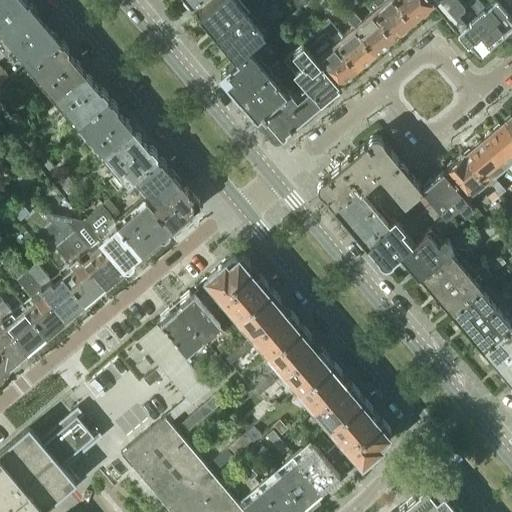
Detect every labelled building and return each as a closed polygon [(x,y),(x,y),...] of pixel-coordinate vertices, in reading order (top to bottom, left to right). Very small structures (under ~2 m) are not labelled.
[(0,0),(0,25),(28,2),(26,0),(0,0)] [(217,34),(250,6),(245,0),(212,0),(198,12),(200,14),(200,17),(205,23),(207,23),(217,34)] [(290,0),(301,12),(315,0),(290,0)] [(364,0),(371,8),(394,35),(401,29),(406,28),(409,25),(410,21),(412,20),(395,0),(381,0),(377,3),(374,0),(364,0)] [(431,0),(395,0),(412,20),(433,2),(431,0)] [(431,0),(433,2),(457,31),(464,25),(466,26),(479,15),(486,9),(478,0),(474,0),(462,11),(457,0),(431,0)] [(511,15),(499,0),(495,0),(486,9),(479,15),(498,38),(505,32),(509,32),(511,29),(511,15)] [(28,2),(0,25),(0,49),(4,54),(14,45),(26,60),(56,35),(36,12),(36,9),(32,3),(29,3),(28,2)] [(233,54),(235,56),(268,27),(250,6),(217,34),(225,44),(225,48),(229,53),(233,54)] [(353,24),(375,51),(383,45),(387,44),(390,42),(392,37),(394,35),(371,8),(360,18),(353,9),(345,15),(353,24)] [(489,45),(498,38),(479,15),(466,26),(464,25),(457,31),(476,53),(480,54),(484,53),(488,49),(489,45)] [(320,25),(333,41),(356,68),(364,61),(369,60),(372,57),(374,52),(375,51),(353,24),(340,35),(326,19),(320,25)] [(276,24),(264,35),(270,42),(282,31),(276,24)] [(59,39),(29,64),(54,93),(84,68),(68,50),(69,47),(64,41),(61,41),(59,39)] [(355,68),(356,68),(333,41),(316,56),(339,82),(346,76),(350,75),(354,72),(355,68)] [(340,84),(339,82),(316,56),(315,56),(305,43),(283,61),(311,94),(318,102),(340,84)] [(275,51),(270,55),(276,63),(281,58),(275,51)] [(224,80),(239,95),(269,69),(256,53),(242,64),(224,80)] [(84,68),(54,93),(78,122),(108,97),(108,96),(108,93),(103,88),(100,87),(84,68)] [(239,95),(257,115),(286,90),(269,69),(239,95)] [(280,135),(318,102),(311,94),(301,102),(292,92),(290,94),(286,90),(257,115),(273,134),(280,135)] [(108,97),(78,122),(102,151),(132,125),(117,108),(118,105),(113,99),(110,99),(108,97)] [(4,107),(0,109),(0,111),(14,128),(24,120),(18,113),(13,117),(4,107)] [(511,113),(503,120),(511,130),(511,109),(511,110),(511,113)] [(482,137),(481,138),(503,164),(511,156),(511,130),(503,120),(491,130),(487,130),(484,133),(482,137)] [(132,125),(102,151),(127,180),(132,176),(132,177),(157,155),(157,154),(157,151),(152,146),(149,145),(132,125)] [(358,147),(380,175),(399,159),(382,139),(380,137),(379,136),(378,136),(377,135),(376,135),(374,135),(373,135),(371,136),(370,137),(358,147)] [(491,175),(503,164),(481,138),(479,140),(474,141),(471,144),(470,147),(463,154),(497,195),(503,189),(491,175)] [(40,157),(45,153),(34,140),(29,143),(40,157)] [(320,189),(333,205),(358,184),(362,188),(370,198),(387,183),(382,176),(380,175),(358,147),(320,179),(319,180),(319,182),(318,183),(318,185),(318,186),(319,188),(320,189)] [(50,159),(45,153),(40,157),(45,163),(50,159)] [(445,167),(444,167),(468,195),(478,185),(491,200),(497,195),(463,154),(462,153),(453,160),(449,161),(445,163),(445,167)] [(157,155),(132,177),(154,203),(181,180),(162,157),(159,157),(157,155)] [(55,166),(50,159),(45,163),(50,170),(55,166)] [(404,202),(421,187),(399,159),(380,175),(382,176),(387,183),(404,202)] [(468,195),(444,167),(442,169),(441,168),(423,182),(423,189),(444,215),(456,204),(463,211),(474,203),(468,195)] [(62,184),(71,177),(65,170),(57,177),(62,184)] [(62,184),(81,208),(90,201),(71,177),(62,184)] [(181,180),(154,203),(152,206),(170,227),(195,207),(196,206),(196,205),(196,204),(196,199),(197,199),(197,198),(196,197),(195,197),(181,180)] [(360,190),(362,188),(358,184),(333,205),(364,242),(394,217),(393,217),(386,223),(360,190)] [(429,202),(423,194),(418,199),(423,206),(429,202)] [(107,197),(100,203),(81,219),(100,242),(121,266),(122,265),(123,267),(141,252),(118,225),(108,213),(115,207),(107,197)] [(170,227),(152,206),(147,200),(118,225),(141,252),(170,227)] [(23,201),(11,210),(16,217),(28,208),(23,201)] [(121,266),(100,242),(81,219),(49,212),(46,214),(59,232),(102,283),(111,276),(110,275),(112,274),(115,274),(119,271),(120,267),(121,266)] [(390,262),(399,254),(411,244),(400,231),(403,228),(394,217),(364,242),(379,259),(381,261),(382,262),(384,263),(385,263),(387,263),(388,263),(390,262)] [(455,226),(463,236),(470,230),(462,220),(455,226)] [(511,222),(503,230),(509,238),(511,236),(511,222)] [(426,231),(411,244),(399,254),(400,256),(401,260),(406,265),(408,264),(417,274),(418,273),(419,274),(452,245),(443,234),(435,241),(426,231)] [(72,266),(63,274),(83,298),(84,299),(84,298),(85,296),(89,296),(92,293),(94,289),(95,288),(96,289),(102,283),(59,232),(50,239),(55,245),(72,266)] [(428,285),(450,310),(480,284),(493,273),(483,261),(470,272),(459,259),(472,247),(462,236),(452,245),(419,274),(420,276),(421,280),(425,284),(428,285)] [(496,250),(487,258),(497,269),(506,261),(496,250)] [(205,276),(208,280),(221,295),(254,267),(242,252),(238,255),(235,251),(205,276)] [(77,306),(80,303),(82,299),(83,298),(63,274),(52,283),(35,262),(30,257),(22,264),(20,260),(18,262),(64,316),(72,308),(73,306),(77,306)] [(57,320),(57,321),(64,316),(18,262),(9,269),(16,278),(34,299),(25,306),(45,330),(45,331),(46,330),(47,329),(51,328),(54,325),(55,322),(57,320)] [(270,285),(254,267),(221,295),(223,296),(210,307),(221,320),(234,310),(237,313),(270,285)] [(511,321),(480,284),(450,310),(472,336),(471,340),(476,345),(479,345),(480,347),(511,321)] [(270,285),(237,313),(252,331),(285,303),(270,285)] [(174,303),(204,338),(221,323),(194,291),(191,293),(189,290),(174,303)] [(45,330),(25,306),(14,315),(2,301),(0,303),(0,316),(26,348),(34,341),(34,340),(35,339),(39,338),(42,336),(43,332),(45,330)] [(160,320),(188,351),(204,338),(174,303),(159,315),(162,318),(160,320)] [(301,322),(285,303),(252,331),(224,355),(230,363),(259,339),(268,350),(301,322)] [(26,348),(0,316),(0,355),(6,363),(7,362),(7,363),(8,363),(7,362),(9,361),(13,360),(16,357),(17,354),(19,352),(19,353),(26,348)] [(489,358),(511,383),(511,382),(511,321),(480,347),(483,350),(482,353),(486,358),(489,358)] [(301,322),(268,350),(283,368),(316,340),(301,322)] [(165,371),(191,403),(211,387),(157,323),(137,339),(159,365),(144,377),(150,384),(165,371)] [(332,358),(316,340),(283,368),(299,386),(332,358)] [(210,356),(218,365),(224,360),(216,351),(210,356)] [(332,358),(299,386),(314,405),(347,377),(332,358)] [(231,369),(224,360),(218,365),(225,374),(231,369)] [(276,380),(271,373),(261,381),(267,388),(276,380)] [(363,395),(347,377),(314,405),(330,423),(363,395)] [(267,388),(261,381),(252,389),(257,395),(267,388)] [(215,394),(211,398),(217,405),(222,401),(215,394)] [(363,395),(330,423),(344,440),(337,446),(331,439),(321,447),(328,455),(378,413),(363,395)] [(213,409),(217,405),(211,398),(207,401),(213,409)] [(209,412),(213,409),(207,401),(203,405),(209,412)] [(205,416),(209,412),(203,405),(198,409),(205,416)] [(0,511),(248,511),(245,508),(243,509),(162,413),(119,449),(171,511),(39,511),(75,482),(63,467),(101,435),(77,406),(71,411),(39,438),(28,425),(24,429),(0,449),(0,511)] [(200,420),(205,416),(198,409),(194,412),(200,420)] [(196,423),(200,420),(194,412),(190,416),(196,423)] [(391,428),(378,413),(328,455),(335,463),(352,448),(362,459),(390,435),(387,431),(391,428)] [(192,427),(196,423),(190,416),(185,420),(192,427)] [(274,423),(282,432),(288,427),(280,417),(274,423)] [(187,431),(192,427),(185,420),(181,423),(187,431)] [(255,424),(246,431),(252,439),(253,440),(262,433),(255,424)] [(267,434),(275,443),(281,438),(274,429),(267,434)] [(248,442),(252,439),(246,431),(242,435),(248,442)] [(244,446),(248,442),(242,435),(238,438),(244,446)] [(208,442),(205,438),(196,445),(199,449),(208,442)] [(239,449),(244,446),(238,438),(233,442),(239,449)] [(289,447),(281,438),(275,443),(283,452),(289,447)] [(235,453),(239,449),(233,442),(229,446),(235,453)] [(340,472),(313,442),(295,456),(324,491),(340,477),(337,474),(340,472)] [(231,456),(235,453),(229,446),(225,449),(231,456)] [(227,460),(231,456),(225,449),(221,453),(227,460)] [(223,463),(227,460),(221,453),(217,456),(223,463)] [(218,467),(223,463),(217,456),(212,460),(218,467)] [(236,462),(243,471),(250,465),(242,456),(236,462)] [(324,491),(295,456),(278,471),(307,505),(324,491)] [(106,468),(116,480),(121,476),(111,464),(106,468)] [(258,473),(250,465),(243,471),(251,479),(258,473)] [(298,511),(307,505),(278,471),(260,486),(281,511),(298,511)] [(407,500),(417,511),(462,511),(459,509),(456,509),(455,507),(456,506),(446,493),(437,482),(427,482),(416,491),(407,500)] [(281,511),(260,486),(244,499),(254,511),(281,511)] [(417,511),(407,500),(392,511),(417,511)]
